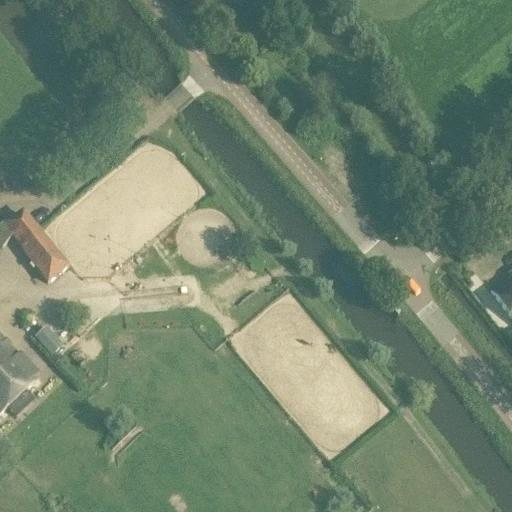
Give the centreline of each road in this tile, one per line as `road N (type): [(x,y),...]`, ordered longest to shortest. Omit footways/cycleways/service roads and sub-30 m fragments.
road 1 (track): [(473,511),(306,286),(159,116)]
road 2 (tertiary): [(398,279),(158,0)]
road 3 (track): [(294,0),(459,226)]
road 4 (tertiary): [(511,416),(398,279)]
road 5 (track): [(41,0),(146,127)]
road 6 (tertiary): [(398,279),(511,179)]
